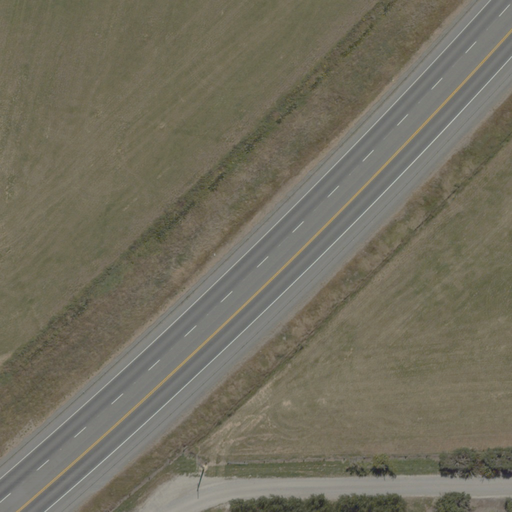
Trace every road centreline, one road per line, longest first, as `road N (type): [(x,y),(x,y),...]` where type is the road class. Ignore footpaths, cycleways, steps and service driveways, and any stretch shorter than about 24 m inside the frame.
road 1 (trunk): [(17,511),(284,267),(511,27)]
road 2 (track): [(191,511),(251,491),(511,481)]
